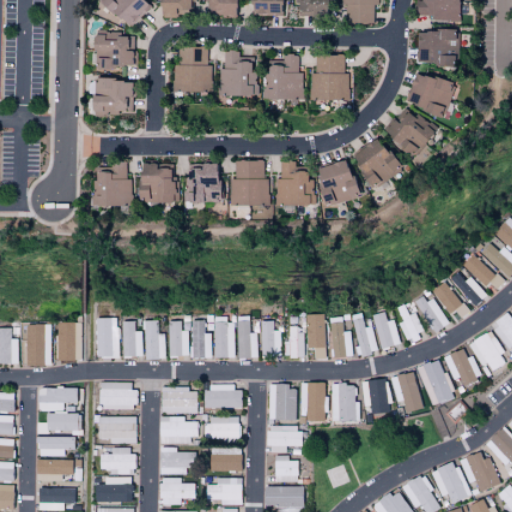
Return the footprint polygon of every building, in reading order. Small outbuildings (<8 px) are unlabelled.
[(149,7),(142,0),(98,0),(98,1),(128,29),(149,7)] [(279,0),(252,0),(250,0),(250,15),(280,14),(279,0)] [(341,0),(342,24),(372,23),(372,5),(377,5),(377,0),(341,0)] [(456,19),(457,0),(420,0),(420,1),(413,1),(412,17),(456,19)] [(415,62),(438,62),(438,66),(452,66),(452,52),(456,52),(456,30),(416,29),(415,62)] [(134,36),(120,36),(121,31),(93,30),(92,69),(110,70),(110,65),(137,66),(138,51),(133,51),(134,36)] [(211,65),(206,65),(206,47),(178,46),(177,64),(172,64),(172,91),(211,92),(211,65)] [(256,95),(256,56),(238,56),(238,50),(223,50),(223,68),(219,69),(219,96),(256,95)] [(302,99),(302,72),(298,72),(297,54),(284,54),(284,60),(264,60),(265,100),(302,99)] [(314,55),(314,74),(309,74),(309,100),(348,99),(348,73),(343,73),(342,55),(314,55)] [(415,71),(402,102),(441,118),(454,87),(415,71)] [(130,111),(131,79),(93,79),(93,95),(89,95),(89,114),(117,115),(117,111),(130,111)] [(382,136),(410,156),(415,148),(419,150),(435,127),(416,113),(413,118),(400,109),(382,136)] [(348,155),(361,176),(370,191),(399,173),(377,137),(348,155)] [(323,207),(355,197),(344,159),(312,168),(323,207)] [(231,204),(265,205),(266,160),(231,160),(231,204)] [(314,205),(313,179),(304,180),(304,170),(295,170),(295,161),(277,162),(278,206),(314,205)] [(215,201),(214,162),(197,163),(197,168),(183,168),(184,202),(215,201)] [(124,163),(107,164),(107,172),(90,172),(91,206),(129,206),(129,178),(125,179),(124,163)] [(175,164),(137,163),(136,202),(175,203),(175,164)] [(511,221),(506,216),(491,232),(511,251),(511,221)] [(478,252),(506,278),(511,271),(511,256),(500,246),(496,250),(487,242),(478,252)] [(476,253),(482,247),(479,244),(460,264),(484,287),(489,282),(496,289),(504,279),(476,253)] [(469,276),(462,281),(456,272),(449,277),(471,307),(484,297),(469,276)] [(466,313),(444,281),(430,290),(447,314),(453,310),(459,318),(466,313)] [(424,302),(421,296),(414,300),(431,333),(446,325),(432,297),(424,302)] [(422,336),(407,303),(395,307),(401,321),(397,323),(406,343),(422,336)] [(386,321),(383,311),(370,315),(379,349),(398,344),(392,320),(386,321)] [(511,346),(511,320),(508,313),(492,321),(507,349),(511,346)] [(322,314),(306,314),(307,359),(323,358),(322,314)] [(213,358),(233,357),(232,322),(225,322),(224,316),(211,317),(213,358)] [(235,316),(236,358),(256,358),(255,332),(247,333),(247,316),(235,316)] [(375,352),(367,316),(351,320),(359,356),(375,352)] [(349,331),(341,331),(340,317),(329,318),(331,357),(351,357),(349,331)] [(116,318),(93,318),(94,358),(117,357),(116,318)] [(143,359),(162,359),(160,320),(142,321),(143,359)] [(167,321),(167,356),(189,355),(189,358),(209,357),(209,333),(202,333),(202,320),(167,321)] [(280,330),(273,330),(273,321),(260,320),(259,356),(279,357),(280,330)] [(140,331),(134,331),(134,321),(120,321),(121,356),(141,356),(140,331)] [(55,360),(79,360),(79,322),(56,322),(55,360)] [(49,324),(25,324),(24,365),(49,366),(49,324)] [(283,357),(301,357),(301,326),(288,326),(288,341),(283,341),(283,357)] [(0,363),(17,364),(17,339),(11,338),(11,328),(0,327),(0,363)] [(492,372),(505,364),(500,355),(504,353),(491,330),(469,343),(482,366),(487,363),(492,372)] [(474,355),(467,358),(463,349),(446,355),(457,387),(482,378),(474,355)] [(416,368),(432,405),(453,396),(438,359),(416,368)] [(405,411),(420,409),(415,372),(392,376),(396,401),(403,400),(405,411)] [(363,380),(364,407),(371,406),(371,413),(387,413),(386,379),(363,380)] [(138,390),(130,390),(130,382),(99,382),(98,408),(137,409),(138,390)] [(325,420),(324,382),(300,383),(301,409),(304,408),(304,413),(297,414),(297,421),(325,420)] [(356,406),(355,383),(331,384),(332,420),(359,420),(359,406),(356,406)] [(298,420),(298,389),(288,389),(288,384),(268,384),(267,419),(298,420)] [(205,408),(241,408),(241,390),(234,390),(234,385),(205,385),(205,408)] [(36,411),(62,410),(62,403),(76,403),(76,387),(35,389),(36,411)] [(197,413),(197,391),(189,391),(189,387),(161,387),(161,413),(197,413)] [(0,411),(13,412),(14,393),(0,392),(0,411)] [(76,432),(77,413),(44,412),(44,423),(35,423),(35,432),(76,432)] [(0,434),(11,435),(12,416),(0,415),(0,434)] [(185,417),(161,416),(160,437),(172,437),(172,443),(191,443),(191,436),(199,437),(199,422),(185,422),(185,417)] [(135,444),(136,417),(97,417),(96,439),(109,439),(109,443),(135,444)] [(240,417),(206,417),(206,438),(240,438),(240,417)] [(285,453),(286,445),(302,445),(302,427),(267,427),(267,453),(285,453)] [(485,442),(504,466),(510,462),(511,464),(511,436),(505,427),(485,442)] [(73,437),(36,437),(36,456),(63,456),(63,449),(73,449),(73,437)] [(0,457),(11,457),(11,439),(0,438),(0,457)] [(98,455),(98,469),(116,469),(117,473),(136,472),(135,454),(129,454),(128,447),(110,448),(111,454),(98,455)] [(160,474),(192,474),(192,452),(177,452),(177,447),(160,448),(160,474)] [(241,471),(241,452),(210,451),(209,470),(241,471)] [(490,457),(482,460),(480,453),(461,458),(468,484),(475,482),(478,491),(498,486),(490,457)] [(298,481),(297,461),(287,461),(287,455),(274,456),(274,482),(298,481)] [(61,481),(61,474),(69,475),(70,460),(35,459),(35,481),(61,481)] [(0,480),(11,481),(12,462),(0,461),(0,480)] [(432,469),(439,497),(448,494),(450,503),(468,498),(461,472),(456,473),(453,464),(432,469)] [(402,487),(415,508),(420,505),(424,511),(433,511),(439,508),(430,493),(433,490),(423,474),(402,487)] [(129,502),(130,477),(104,477),(103,485),(93,485),(93,501),(129,502)] [(181,478),(161,478),(161,505),(180,505),(181,497),(196,497),(196,484),(181,483),(181,478)] [(207,499),(222,499),(222,505),(242,505),(242,478),(217,478),(217,484),(206,484),(207,499)] [(0,509),(10,510),(11,485),(0,485),(0,509)] [(511,511),(511,489),(507,485),(494,496),(509,511),(511,511)] [(302,486),(263,487),(263,508),(302,507),(302,486)] [(63,510),(63,503),(72,503),(72,488),(37,488),(37,511),(63,510)] [(377,511),(412,511),(398,489),(373,505),(377,511)] [(496,511),(495,506),(485,508),(483,500),(471,503),(473,511),(496,511)]
